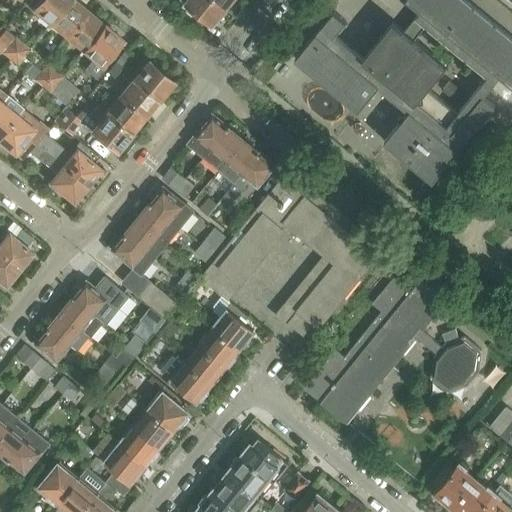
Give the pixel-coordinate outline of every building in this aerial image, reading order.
[(32,0),(27,6),(39,15),(40,14),(50,22),(67,0),(32,0)] [(87,11),(73,0),(67,0),(50,22),(66,35),(87,11)] [(229,9),(217,0),(189,0),(186,4),(213,25),(218,19),(220,20),(229,9)] [(217,0),(229,9),(236,0),(217,0)] [(433,181),(496,105),(484,96),(501,76),(511,85),(511,36),(467,0),(407,0),(422,11),(405,31),(394,22),(364,58),(336,35),(347,21),(334,11),(296,59),(359,111),(379,86),(410,111),(385,142),(433,181)] [(103,24),(87,11),(66,35),(83,49),(103,24)] [(107,27),(103,24),(83,49),(102,64),(122,39),(113,32),(114,30),(110,26),(107,27)] [(0,39),(15,52),(21,44),(13,38),(14,38),(2,28),(0,30),(0,39)] [(15,52),(0,39),(0,52),(8,59),(15,52)] [(29,51),(21,44),(15,52),(23,59),(29,51)] [(122,69),(133,56),(126,50),(115,63),(122,69)] [(23,59),(15,52),(8,59),(17,66),(23,59)] [(148,60),(133,78),(158,99),(159,97),(162,97),(168,90),(167,88),(173,81),(148,60)] [(122,69),(115,63),(107,72),(115,78),(122,69)] [(47,79),(54,71),(46,65),(40,73),(47,79)] [(41,87),(47,79),(40,73),(31,66),(25,73),(41,87)] [(54,84),(60,77),(54,71),(47,79),(54,84)] [(65,106),(79,90),(63,77),(62,79),(60,77),(54,84),(47,92),(50,94),(65,106)] [(158,99),(133,78),(120,95),(144,116),(158,99)] [(47,92),(54,84),(47,79),(41,87),(47,92)] [(144,116),(120,95),(105,112),(130,133),(144,116)] [(1,101),(0,102),(0,136),(18,115),(1,101)] [(84,123),(78,118),(65,107),(54,120),(73,136),(84,123)] [(42,136),(48,129),(40,122),(23,108),(18,115),(0,136),(0,141),(15,154),(20,147),(28,153),(30,151),(36,143),(42,136)] [(130,133),(105,112),(91,130),(116,150),(122,143),(125,143),(130,136),(130,134),(130,133)] [(213,113),(188,144),(205,157),(229,127),(213,113)] [(245,139),(229,127),(205,157),(220,170),(245,139)] [(51,143),(42,136),(36,143),(51,156),(63,165),(62,166),(86,187),(101,168),(95,163),(99,158),(81,143),(69,158),(64,153),(65,152),(52,141),(51,143)] [(235,182),(260,152),(245,139),(220,170),(235,182)] [(51,156),(36,143),(30,151),(45,163),(51,156)] [(257,189),(276,165),(260,152),(235,182),(222,198),(231,205),(248,185),(245,183),(247,181),(257,189)] [(23,161),(19,167),(25,172),(30,166),(23,161)] [(86,187),(62,166),(49,182),(74,202),(86,187)] [(178,190),(186,179),(171,167),(163,178),(167,182),(178,190)] [(278,313),(292,325),(293,324),(304,333),(313,322),(318,327),(382,250),(287,171),(215,260),(241,282),(290,223),(327,254),(278,313)] [(186,179),(178,190),(184,195),(193,185),(186,179)] [(164,186),(151,202),(181,227),(194,211),(164,186)] [(218,204),(211,198),(211,199),(209,198),(200,208),(209,215),(218,204)] [(151,202),(138,218),(168,243),(181,227),(151,202)] [(138,218),(126,233),(156,258),(168,243),(138,218)] [(226,237),(215,228),(202,244),(212,253),(226,237)] [(21,229),(15,237),(26,246),(33,238),(21,229)] [(3,238),(0,241),(0,253),(19,269),(33,252),(26,246),(15,237),(8,232),(3,238)] [(126,233),(112,249),(143,274),(156,258),(126,233)] [(212,253),(202,244),(194,253),(205,262),(212,253)] [(19,269),(0,253),(0,281),(5,286),(19,269)] [(188,270),(181,279),(192,287),(199,279),(188,270)] [(346,357),(337,349),(336,349),(320,369),(327,376),(318,388),(317,389),(316,391),(316,392),(316,394),(316,395),(316,397),(317,398),(318,399),(319,400),(344,421),(414,336),(437,355),(435,357),(432,378),(448,392),(469,385),(480,372),(482,350),(466,337),(445,345),(443,348),(420,329),(445,299),(414,273),(406,282),(397,274),(374,303),(383,310),(360,339),(346,357)] [(192,287),(181,279),(174,287),(185,296),(192,287)] [(97,316),(110,299),(87,280),(74,297),(97,316)] [(152,282),(141,296),(167,318),(179,303),(152,282)] [(249,316),(222,294),(213,305),(214,310),(220,315),(211,326),(239,348),(240,346),(242,348),(244,348),(253,337),(252,335),(250,334),(254,330),(244,322),(249,316)] [(104,322),(97,316),(74,297),(61,312),(90,336),(92,337),(104,322)] [(260,315),(274,327),(281,318),(267,306),(260,315)] [(151,307),(141,320),(156,332),(166,320),(151,307)] [(90,336),(61,312),(49,328),(72,346),(78,351),(90,336)] [(178,327),(171,321),(162,332),(170,338),(178,327)] [(239,348),(211,326),(198,343),(225,365),(226,364),(227,365),(229,366),(238,355),(238,353),(236,351),(239,348)] [(59,362),(72,346),(49,328),(36,344),(59,362)] [(147,343),(135,334),(129,342),(140,351),(147,343)] [(140,351),(129,342),(117,357),(123,363),(127,367),(140,351)] [(225,365),(198,343),(184,360),(211,382),(212,380),(214,382),(216,382),(225,371),(224,369),(222,368),(225,365)] [(33,368),(41,357),(26,344),(17,355),(33,368)] [(111,378),(123,363),(117,357),(112,354),(100,369),(111,378)] [(211,382),(184,360),(179,355),(174,361),(171,358),(161,370),(186,390),(182,395),(193,404),(199,397),(200,399),(202,399),(211,388),(210,386),(209,385),(211,382)] [(57,369),(50,364),(41,357),(33,368),(48,380),(57,369)] [(111,378),(100,369),(94,377),(104,386),(111,378)] [(65,376),(56,387),(65,394),(74,383),(65,376)] [(72,400),(81,389),(74,383),(65,394),(72,400)] [(112,409),(126,392),(119,386),(105,403),(112,409)] [(183,401),(164,386),(160,391),(159,390),(146,407),(173,430),(175,427),(177,428),(179,428),(188,417),(187,415),(186,414),(187,412),(179,406),(183,401)] [(3,404),(0,408),(0,440),(19,417),(3,404)] [(490,427),(500,435),(511,420),(511,410),(507,406),(490,427)] [(173,430),(146,407),(131,425),(159,447),(161,444),(163,445),(165,446),(174,434),(173,432),(172,431),(173,430)] [(19,417),(0,440),(0,452),(10,460),(35,430),(19,417)] [(511,420),(500,435),(509,442),(511,438),(511,420)] [(159,447),(131,425),(118,442),(145,464),(147,461),(149,462),(151,463),(160,452),(159,450),(158,448),(159,447)] [(35,430),(10,460),(26,474),(51,443),(35,430)] [(95,452),(94,451),(79,438),(75,435),(73,439),(76,442),(74,445),(89,458),(95,452)] [(251,444),(242,454),(275,481),(290,464),(259,439),(254,446),(251,444)] [(145,464),(118,442),(104,459),(106,461),(131,481),(134,478),(135,479),(138,480),(147,468),(146,466),(144,465),(145,464)] [(97,453),(89,463),(97,469),(102,463),(103,465),(106,461),(104,459),(97,453)] [(234,465),(228,472),(261,499),(275,481),(242,454),(241,456),(237,456),(233,461),(234,465)] [(41,485),(59,500),(79,475),(61,460),(41,485)] [(454,470),(447,464),(433,480),(441,486),(436,492),(442,497),(441,501),(451,509),(476,479),(466,470),(468,467),(461,461),(454,470)] [(299,471),(284,489),(295,498),(310,480),(299,471)] [(98,491),(81,511),(123,511),(119,508),(107,498),(116,487),(125,495),(131,487),(113,472),(98,491)] [(228,472),(214,489),(241,511),(250,511),(261,499),(228,472)] [(495,481),(500,485),(506,478),(501,474),(495,481)] [(79,475),(59,500),(73,511),(81,511),(98,491),(79,475)] [(476,479),(451,509),(454,511),(478,511),(496,490),(489,484),(486,488),(476,479)] [(201,505),(200,507),(206,511),(241,511),(214,489),(208,496),(204,496),(200,501),(201,505)] [(334,511),(338,508),(332,503),(334,501),(322,490),(315,498),(307,492),(291,511),(334,511)] [(496,490),(478,511),(507,511),(511,508),(500,499),(503,496),(496,490)]
